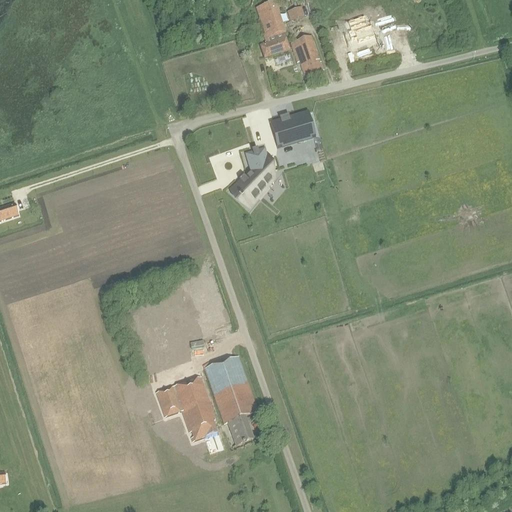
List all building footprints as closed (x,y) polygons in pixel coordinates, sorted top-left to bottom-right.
[(267,41),(286,35),(275,4),(257,10),(267,41)] [(301,8),(287,12),(290,22),(304,18),(301,8)] [(370,17),(353,23),(356,32),(353,33),(356,42),(359,41),(362,40),(364,44),(378,40),(381,39),(377,27),(374,28),(370,17)] [(264,59),(290,50),(286,38),(260,46),(264,59)] [(305,81),(320,76),(320,73),(324,72),(321,64),(320,64),(311,38),(290,45),(297,65),(299,64),(305,81)] [(234,85),(246,81),(243,70),(231,74),(234,85)] [(200,139),(198,140),(204,160),(245,149),(237,120),(198,130),(200,139)] [(313,121),(276,132),(283,157),(321,146),(313,121)] [(258,152),(257,150),(252,152),(252,154),(246,156),(251,172),(244,179),(242,177),(238,181),(240,183),(232,192),(246,206),(265,186),(262,184),(267,179),(266,176),(272,174),(268,159),(267,160),(264,151),(258,152)] [(188,338),(229,326),(214,276),(180,286),(191,322),(184,324),(188,338)] [(239,359),(205,372),(224,427),(227,425),(231,434),(236,448),(254,442),(246,418),(258,414),(239,359)] [(201,380),(174,389),(183,414),(188,430),(213,421),(215,421),(201,380)] [(174,389),(156,395),(165,420),(183,414),(174,389)] [(209,425),(183,434),(185,439),(186,438),(188,444),(187,444),(188,448),(199,444),(205,460),(219,455),(209,425)]
